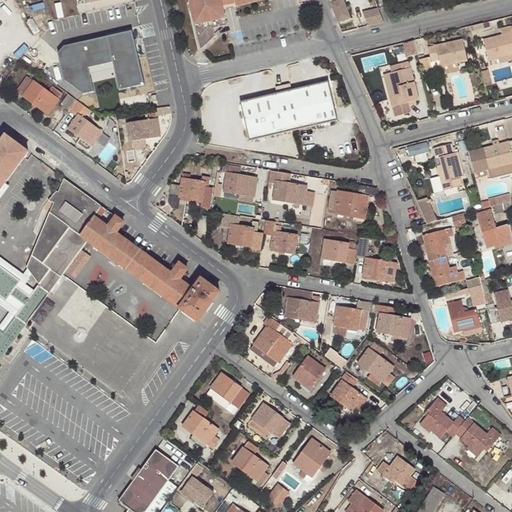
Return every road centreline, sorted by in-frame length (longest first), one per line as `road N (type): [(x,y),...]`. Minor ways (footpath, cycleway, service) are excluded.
road 1 (residential): [(381,418),(350,446),(208,340)]
road 2 (residential): [(84,511),(208,340)]
road 3 (residential): [(223,275),(236,270),(420,301)]
road 4 (residential): [(334,45),(511,2)]
road 5 (residential): [(178,78),(334,45)]
road 6 (residential): [(131,206),(0,124)]
road 7 (residential): [(500,511),(381,418)]
road 8 (residential): [(178,78),(183,128),(131,206)]
road 9 (residential): [(511,104),(372,141)]
road 10 (residential): [(383,177),(253,158)]
road 11 (residential): [(383,177),(420,301)]
